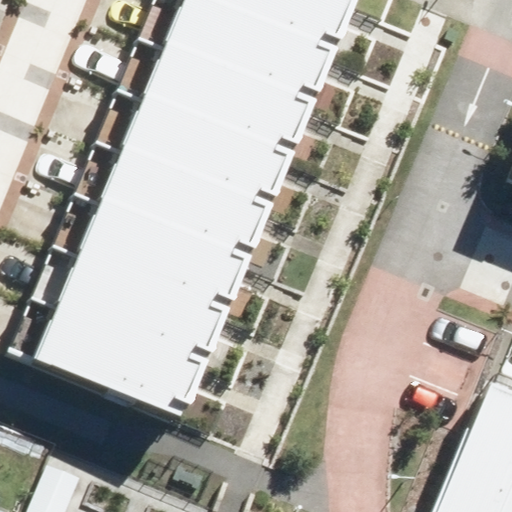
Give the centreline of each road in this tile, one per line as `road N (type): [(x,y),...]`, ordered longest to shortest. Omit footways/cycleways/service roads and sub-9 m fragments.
road 1 (residential): [(428,218),(375,358),(363,511)]
road 2 (residential): [(511,23),(428,218)]
road 3 (residential): [(52,0),(0,125)]
